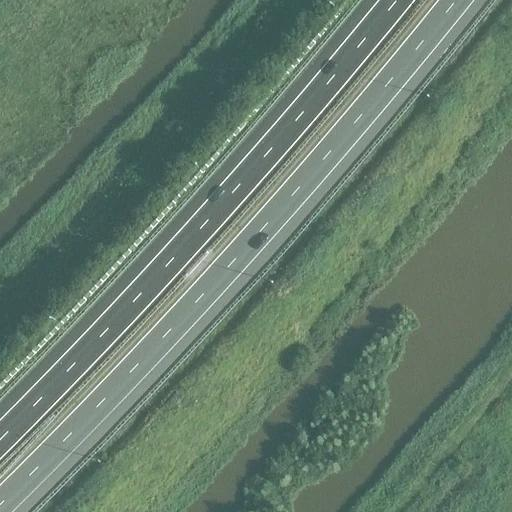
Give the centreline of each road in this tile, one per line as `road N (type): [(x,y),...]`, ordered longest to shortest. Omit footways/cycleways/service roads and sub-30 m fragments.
road 1 (motorway): [(0,501),(274,215),(454,0)]
road 2 (motorway): [(395,0),(269,150),(0,440)]
